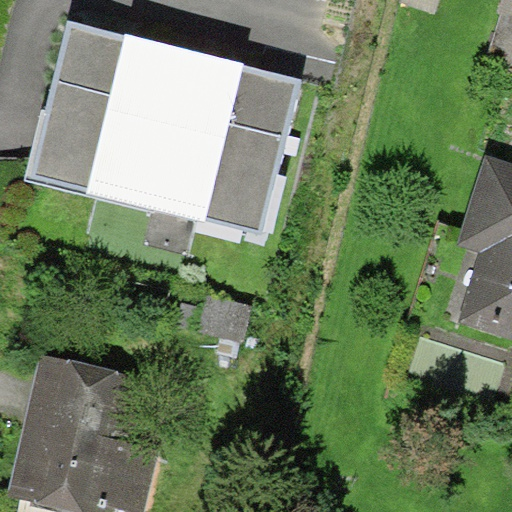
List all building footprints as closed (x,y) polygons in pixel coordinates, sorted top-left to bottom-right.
[(511,69),(511,6),(503,3),(485,61),(511,69)] [(184,59),(138,48),(140,40),(70,23),(57,76),(49,112),(47,115),(63,119),(53,159),(159,185),(155,202),(159,202),(199,213),(203,213),(207,197),(256,209),(266,169),(281,174),(281,170),(304,80),(204,56),(203,64),(198,81),(180,77),(184,59)] [(203,64),(184,59),(180,77),(198,81),(203,64)] [(156,212),(159,202),(155,202),(159,185),(53,159),(63,119),(47,115),(49,112),(45,111),(28,178),(156,212)] [(498,246),(476,316),(511,327),(511,171),(492,165),(469,236),(498,246)] [(197,222),(269,240),(285,171),(281,170),(281,174),(266,169),(256,209),(207,197),(203,213),(199,213),(197,222)] [(211,298),(205,326),(244,336),(251,308),(211,298)] [(35,423),(19,491),(108,511),(111,502),(140,509),(154,453),(124,445),(139,384),(50,363),(35,423)]
